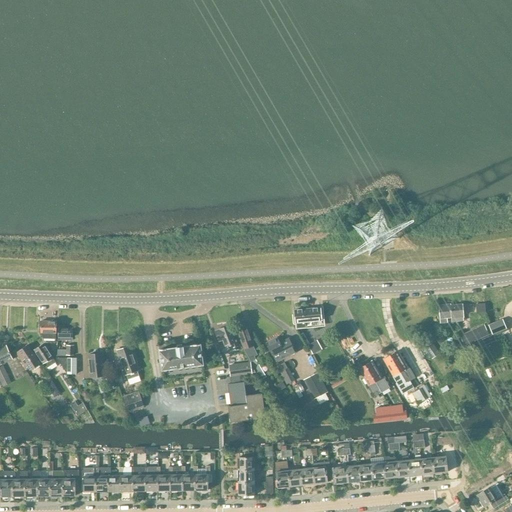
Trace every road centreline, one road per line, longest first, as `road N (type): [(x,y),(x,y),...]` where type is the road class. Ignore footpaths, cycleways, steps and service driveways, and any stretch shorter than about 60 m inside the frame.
road 1 (tertiary): [(0,295),(160,300),(511,277)]
road 2 (residential): [(283,511),(433,495),(445,496),(457,511)]
